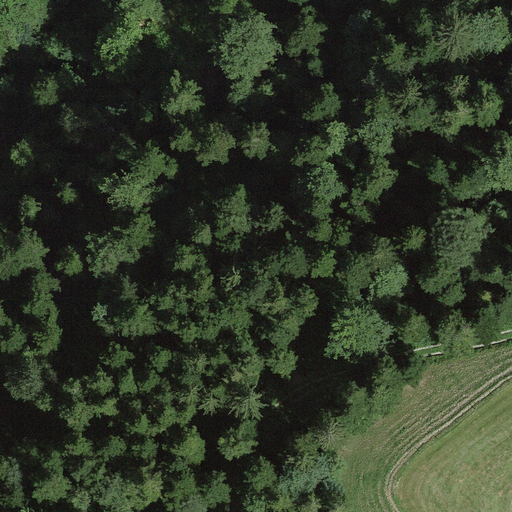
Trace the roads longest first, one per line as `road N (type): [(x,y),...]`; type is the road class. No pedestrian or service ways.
road 1 (track): [(348,0),(261,56),(200,135),(126,423),(140,511)]
road 2 (track): [(227,511),(255,438),(274,412),(311,387),(511,331)]
